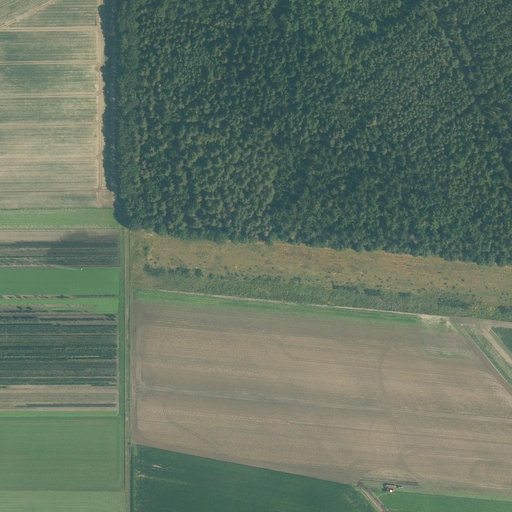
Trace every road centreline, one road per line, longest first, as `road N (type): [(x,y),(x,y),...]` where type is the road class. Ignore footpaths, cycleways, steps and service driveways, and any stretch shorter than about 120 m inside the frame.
road 1 (track): [(127,0),(128,511)]
road 2 (unclassified): [(511,173),(430,0)]
